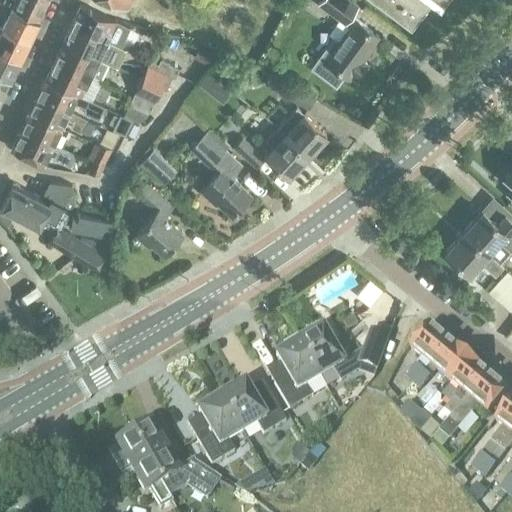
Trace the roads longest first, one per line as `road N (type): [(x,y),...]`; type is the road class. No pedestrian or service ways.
road 1 (tertiary): [(0,419),(329,219)]
road 2 (tertiary): [(329,219),(410,155),(511,56)]
road 3 (residential): [(511,362),(485,341),(474,342),(329,219)]
road 4 (residential): [(0,136),(65,0)]
